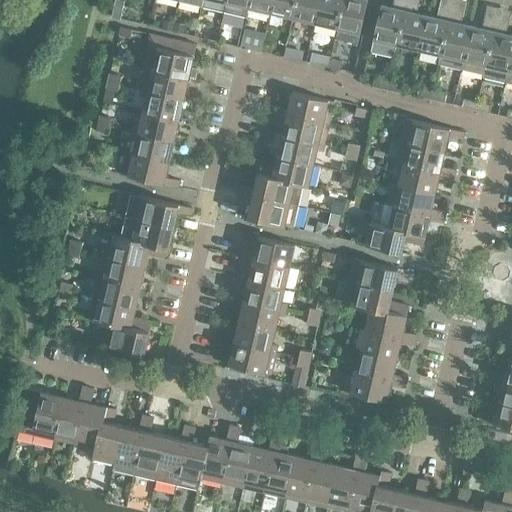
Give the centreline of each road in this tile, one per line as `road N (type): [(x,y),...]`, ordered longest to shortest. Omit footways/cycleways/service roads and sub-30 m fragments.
road 1 (residential): [(169,391),(246,66),(509,131),(484,232),(462,249),(450,295),(463,319),(432,448)]
road 2 (residential): [(432,448),(401,440),(386,421),(221,382),(192,394),(169,391)]
road 3 (residential): [(169,391),(40,365)]
